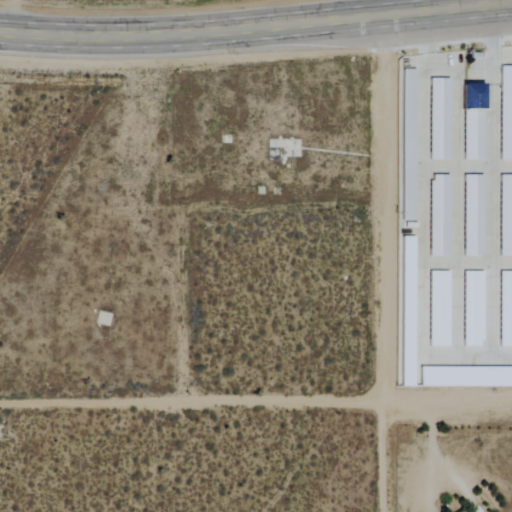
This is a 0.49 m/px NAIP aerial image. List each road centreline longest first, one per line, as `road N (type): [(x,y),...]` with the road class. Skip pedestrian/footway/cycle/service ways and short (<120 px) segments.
road 1 (primary): [(511,7),(221,40),(116,45),(0,37)]
road 2 (residential): [(511,404),(0,406)]
road 3 (residential): [(383,511),(387,24)]
road 4 (residential): [(176,407),(177,211)]
